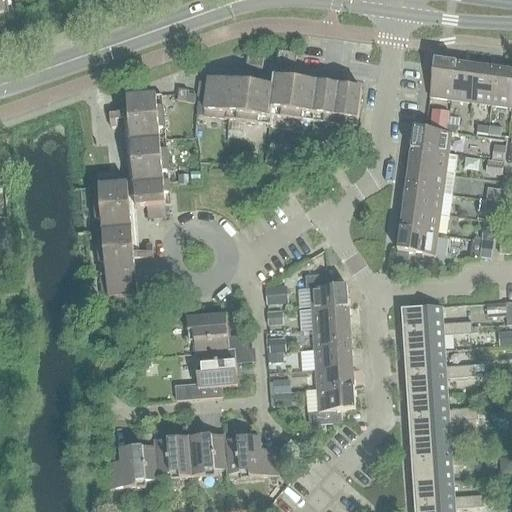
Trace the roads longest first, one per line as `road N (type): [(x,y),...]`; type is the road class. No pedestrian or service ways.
road 1 (tertiary): [(244,0),(0,83)]
road 2 (residential): [(300,511),(378,428),(375,296)]
road 3 (residential): [(377,176),(399,0)]
road 4 (residential): [(262,403),(253,291),(228,257)]
road 5 (residential): [(375,296),(456,291),(469,280),(511,276)]
